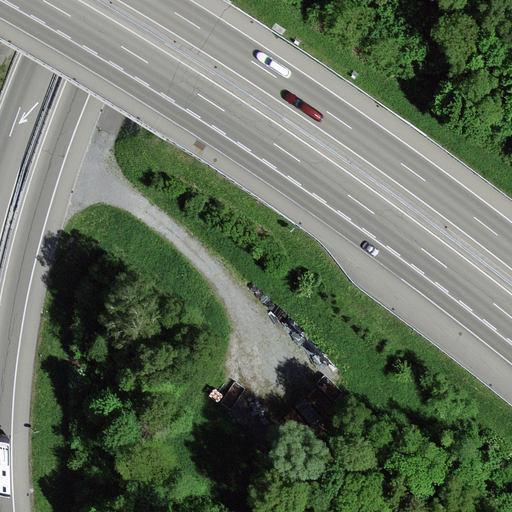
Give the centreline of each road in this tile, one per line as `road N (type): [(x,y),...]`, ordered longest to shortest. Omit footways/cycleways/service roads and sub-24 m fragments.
road 1 (motorway): [(41,0),(337,185),(451,271)]
road 2 (motorway): [(0,422),(9,310),(32,222),(68,110),(120,0)]
road 3 (motorway): [(511,247),(153,0)]
road 4 (track): [(89,181),(171,0)]
road 5 (motorway): [(68,0),(0,161)]
